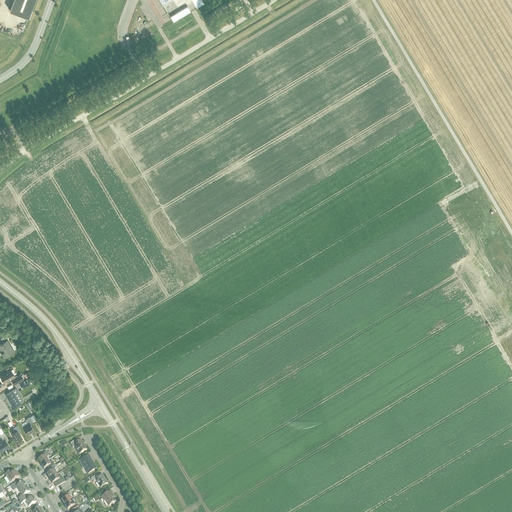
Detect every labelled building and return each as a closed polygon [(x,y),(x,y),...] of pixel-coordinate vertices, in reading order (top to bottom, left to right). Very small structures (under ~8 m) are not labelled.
[(13,0),(10,10),(29,17),(35,0),(13,0)] [(187,6),(170,17),(174,22),(191,11),(187,6)] [(4,357),(14,351),(7,340),(0,344),(0,346),(2,349),(3,348),(5,352),(2,354),(4,357)] [(4,383),(11,378),(12,380),(14,384),(23,379),(21,375),(16,378),(15,377),(15,376),(11,370),(0,376),(4,383)] [(29,378),(19,384),(22,389),(32,383),(29,378)] [(16,388),(6,395),(13,407),(20,403),(15,393),(18,391),(16,388)] [(22,424),(23,426),(28,435),(30,434),(29,433),(34,430),(31,424),(33,423),(30,417),(25,420),(26,421),(22,424)] [(14,429),(11,431),(12,434),(17,442),(22,439),(19,434),(22,432),(18,425),(13,428),(14,429)] [(3,440),(0,442),(0,441),(0,452),(9,447),(6,441),(8,439),(4,433),(0,435),(3,440)] [(70,443),(73,448),(75,447),(79,454),(87,450),(81,440),(78,442),(77,439),(70,443)] [(41,465),(48,460),(46,458),(49,456),(46,451),(40,455),(42,458),(38,460),(41,465)] [(88,474),(96,469),(88,456),(79,461),(83,468),(84,468),(88,474)] [(48,460),(41,465),(44,469),(47,467),(49,469),(55,466),(52,461),(49,463),(48,460)] [(55,466),(49,469),(50,472),(47,474),(49,479),(56,475),(55,472),(58,470),(55,466)] [(15,471),(13,473),(11,470),(4,475),(10,483),(19,477),(15,471)] [(108,484),(102,475),(100,476),(98,474),(90,479),(93,483),(96,481),(100,488),(108,484)] [(58,477),(56,475),(49,479),(52,484),(55,482),(56,483),(54,484),(56,487),(65,482),(61,476),(58,477)] [(19,492),(27,487),(24,481),(18,485),(16,482),(10,486),(13,491),(17,489),(19,492)] [(27,487),(19,492),(20,495),(17,497),(20,501),(26,498),(24,495),(30,492),(27,487)] [(108,506),(116,502),(112,495),(113,495),(111,491),(101,497),(104,502),(105,501),(108,506)] [(64,505),(72,501),(69,496),(71,495),(69,492),(63,496),(64,499),(61,501),(64,505)] [(26,498),(20,501),(19,502),(21,505),(25,502),(28,507),(36,502),(33,497),(27,500),(26,498)] [(72,501),(64,505),(67,510),(70,508),(72,511),(78,507),(76,504),(77,504),(74,499),(72,501)]
